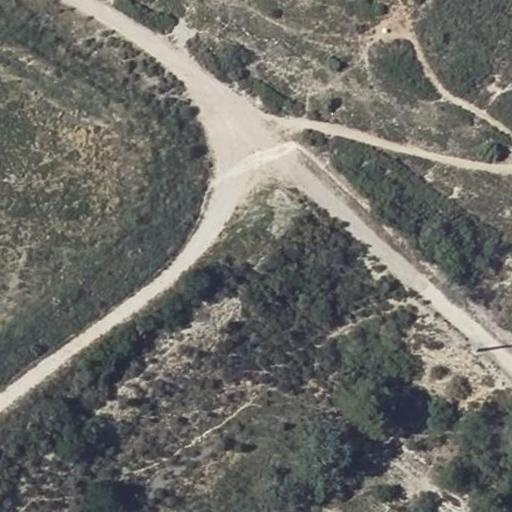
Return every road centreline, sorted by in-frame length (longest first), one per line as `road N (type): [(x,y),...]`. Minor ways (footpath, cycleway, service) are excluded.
road 1 (track): [(0,400),(234,212),(233,139)]
road 2 (track): [(233,139),(411,281),(511,375)]
road 3 (track): [(44,0),(233,139)]
